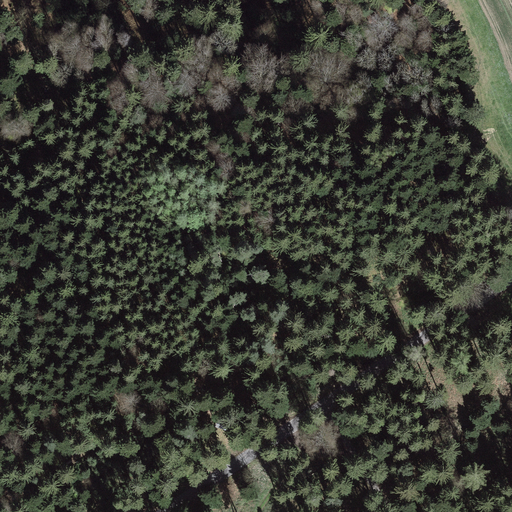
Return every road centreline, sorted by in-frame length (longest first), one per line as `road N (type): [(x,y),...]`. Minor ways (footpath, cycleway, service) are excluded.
road 1 (track): [(6,0),(27,77),(44,93),(186,55),(401,105),(493,138)]
road 2 (unclassified): [(167,511),(511,275)]
road 3 (track): [(394,511),(324,404)]
